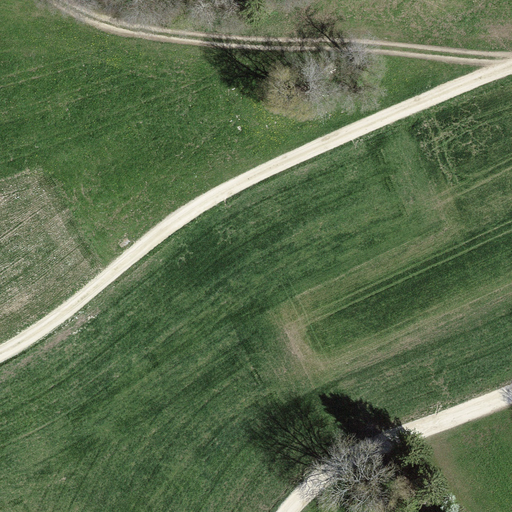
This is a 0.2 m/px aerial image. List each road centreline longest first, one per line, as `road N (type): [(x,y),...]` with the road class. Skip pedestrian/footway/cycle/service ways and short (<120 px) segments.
road 1 (track): [(0,353),(227,189),(511,66)]
road 2 (track): [(48,0),(89,20),(215,40),(346,43),(511,62)]
road 3 (track): [(289,511),(325,476),(511,395)]
